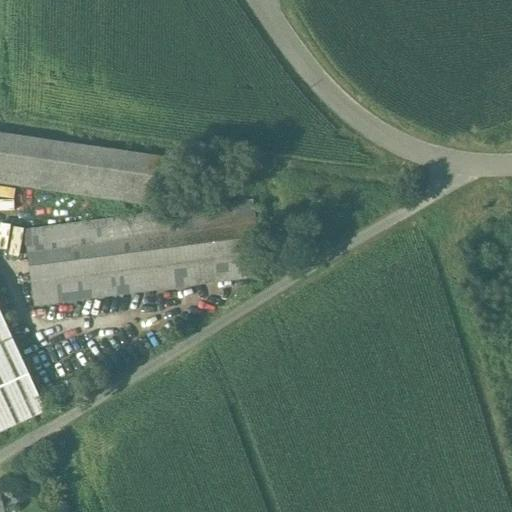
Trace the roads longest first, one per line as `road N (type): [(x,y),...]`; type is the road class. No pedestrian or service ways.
road 1 (track): [(476,170),(0,464)]
road 2 (unclassified): [(258,0),(347,112),(410,148),(476,170),(511,163)]
